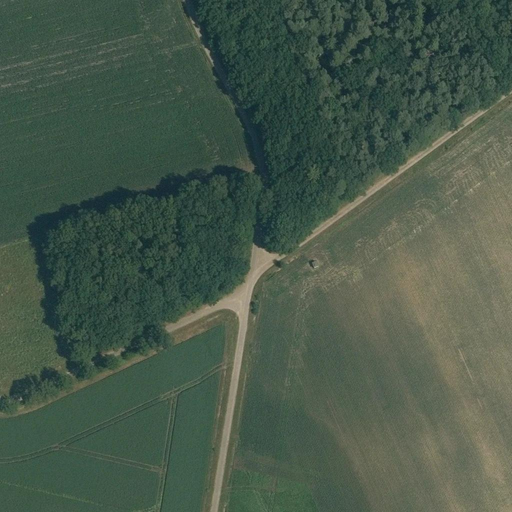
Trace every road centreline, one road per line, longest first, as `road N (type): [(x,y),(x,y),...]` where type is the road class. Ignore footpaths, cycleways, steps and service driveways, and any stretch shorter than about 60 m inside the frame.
road 1 (unclassified): [(249,280),(511,88)]
road 2 (unclassified): [(249,280),(260,161),(187,0)]
road 3 (unclassified): [(249,280),(223,302),(0,400)]
road 4 (unclassified): [(213,511),(249,280)]
